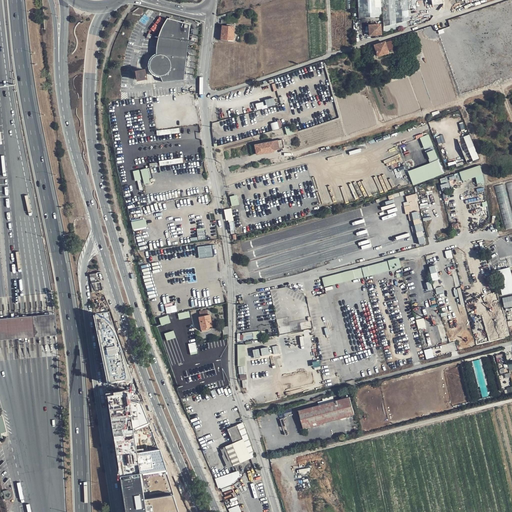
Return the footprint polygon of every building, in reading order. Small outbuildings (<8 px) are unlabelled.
[(381,0),(383,18),(383,23),(383,27),(407,22),(406,0),(381,0)] [(159,27),(165,20),(161,17),(151,27),(154,30),(158,26),(159,27)] [(155,39),(157,39),(187,42),(189,26),(166,21),(165,23),(162,28),(160,31),(158,38),(155,38),(155,39)] [(223,25),(221,39),(233,40),(235,25),(227,24),(227,26),(223,25)] [(381,34),(380,24),(369,25),(370,35),(381,34)] [(187,42),(157,39),(157,50),(186,52),(187,42)] [(391,41),(384,43),(387,51),(394,49),(391,41)] [(387,51),(384,43),(374,46),(378,57),(388,54),(387,51)] [(186,52),(157,50),(157,57),(156,58),(154,60),(153,62),(152,65),(152,68),(153,71),(155,74),(158,76),(161,77),(162,84),(183,81),(186,52)] [(146,66),(136,68),(137,78),(148,76),(146,66)] [(264,100),(264,101),(254,104),(256,110),(276,104),(274,97),(264,100)] [(271,123),(273,130),(283,126),(281,120),(271,123)] [(409,171),(413,185),(444,174),(430,134),(421,137),(430,163),(409,171)] [(458,140),(468,163),(480,158),(470,134),(458,140)] [(282,140),(255,147),(257,155),(273,151),(274,150),(284,148),(282,140)] [(462,181),(476,177),(478,184),(485,182),(481,165),(460,171),(462,181)] [(133,171),(136,180),(143,178),(144,182),(154,180),(151,167),(133,171)] [(396,187),(407,185),(406,179),(404,179),(404,176),(399,177),(400,182),(396,183),(396,187)] [(420,244),(427,243),(416,194),(407,196),(408,202),(405,203),(409,221),(414,220),(415,225),(412,225),(413,233),(417,232),(420,244)] [(232,205),(240,204),(238,195),(231,196),(232,205)] [(225,209),(227,221),(234,219),(232,208),(225,209)] [(505,229),(511,227),(511,212),(505,213),(504,208),(502,208),(505,229)] [(133,229),(148,226),(146,218),(132,222),(133,229)] [(198,230),(199,239),(207,238),(206,229),(198,230)] [(199,246),(200,257),(217,255),(216,244),(199,246)] [(325,286),(402,268),(400,258),(322,277),(325,286)] [(430,266),(433,280),(439,279),(437,265),(430,266)] [(497,270),(503,295),(511,292),(511,272),(511,267),(497,270)] [(102,290),(100,281),(90,283),(92,292),(102,290)] [(511,295),(503,297),(504,306),(511,305),(511,295)] [(212,326),(209,315),(208,316),(206,310),(198,312),(200,318),(198,318),(201,331),(207,330),(208,328),(209,327),(212,326)] [(109,312),(93,315),(108,384),(132,380),(109,312)] [(58,334),(56,314),(27,316),(0,318),(0,338),(29,336),(58,334)] [(311,319),(289,323),(288,317),(277,319),(280,334),(313,328),(311,319)] [(417,319),(419,328),(426,326),(424,318),(417,319)] [(241,339),(259,337),(258,331),(240,332),(241,339)] [(246,367),(245,344),(238,344),(240,387),(248,387),(247,367),(246,367)] [(269,355),(269,347),(254,348),(254,356),(269,355)] [(425,350),(427,359),(435,357),(432,348),(425,350)] [(474,361),(482,397),(489,395),(481,359),(474,361)] [(118,399),(109,401),(125,511),(178,511),(143,401),(118,396),(118,399)] [(303,430),(354,417),(349,398),(298,412),(303,430)] [(251,436),(245,421),(235,426),(241,440),(251,436)] [(241,440),(235,426),(226,429),(232,444),(241,440)] [(252,438),(251,436),(241,440),(232,444),(231,445),(239,463),(258,457),(252,438)] [(239,470),(216,478),(219,487),(242,480),(239,470)] [(3,490),(5,500),(10,499),(12,495),(11,492),(8,490),(3,490)]
